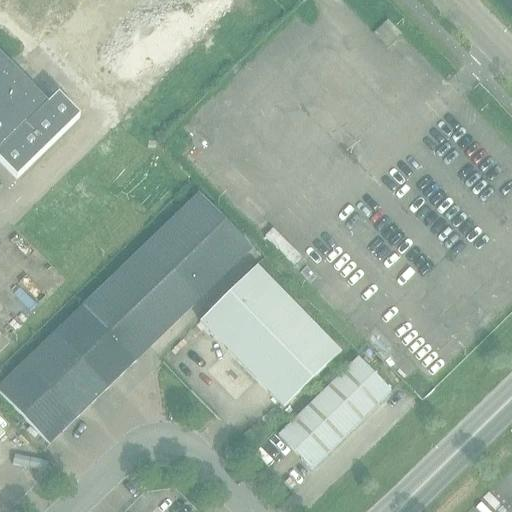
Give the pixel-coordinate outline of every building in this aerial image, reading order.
[(64,0),(36,28),(120,114),(237,0),(64,0)] [(0,163),(15,179),(79,118),(57,96),(47,106),(0,57),(0,163)] [(198,194),(82,306),(0,385),(0,395),(48,446),(136,362),(125,350),(241,239),(198,194)] [(256,267),(199,323),(283,409),(340,353),(256,267)] [(0,351),(9,343),(0,334),(0,351)] [(310,470),(390,392),(357,358),(277,436),(310,470)]
